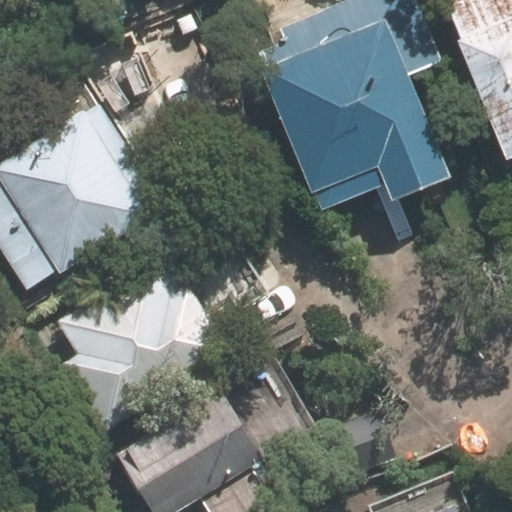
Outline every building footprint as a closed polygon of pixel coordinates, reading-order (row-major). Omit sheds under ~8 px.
[(426,0),(343,0),(264,35),(339,208),(400,182),(407,198),(457,175),(414,76),(453,60),(426,0)] [(511,0),(455,0),(511,130),(511,0)] [(0,246),(31,293),(171,200),(101,96),(0,163),(0,246)] [(116,436),(244,348),(174,245),(62,322),(80,349),(64,360),(116,436)] [(185,511),(281,464),(244,391),(124,451),(155,511),(185,511)]
